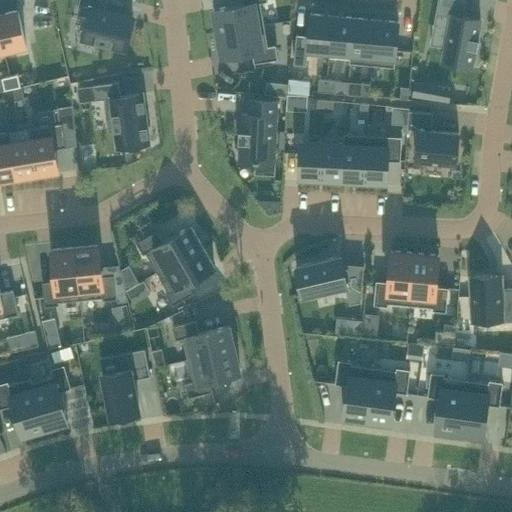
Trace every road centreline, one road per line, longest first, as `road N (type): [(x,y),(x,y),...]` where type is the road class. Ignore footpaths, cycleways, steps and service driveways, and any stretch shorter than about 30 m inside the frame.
road 1 (residential): [(261,240),(309,222),(477,225),(486,212),(511,38)]
road 2 (residential): [(283,457),(143,458),(0,493)]
road 3 (residential): [(511,487),(283,457)]
road 4 (residential): [(283,457),(261,240)]
road 5 (residential): [(188,163),(103,210),(0,223)]
road 6 (residential): [(188,163),(170,0)]
